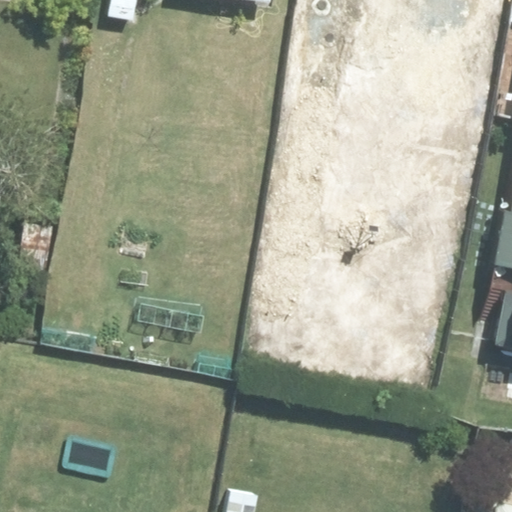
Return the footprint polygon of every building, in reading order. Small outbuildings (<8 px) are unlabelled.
[(394,0),(386,84),(472,93),(478,38),(488,39),(492,4),(483,3),(482,0),(394,0)] [(511,42),(502,114),(511,115),(511,42)] [(481,113),(415,103),(400,200),(466,211),(481,113)] [(511,118),(503,117),(478,262),(495,265),(482,343),(511,348),(511,118)] [(511,511),(511,500),(483,495),(479,511),(511,511)]
